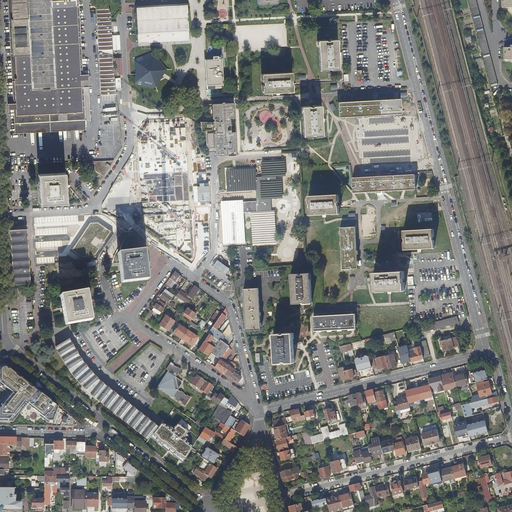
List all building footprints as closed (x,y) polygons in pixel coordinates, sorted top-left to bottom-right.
[(12,0),(17,81),(15,81),(16,103),(8,103),(9,109),(16,109),(17,128),(83,124),(80,80),(89,80),(89,74),(80,74),(76,0),(12,0)] [(469,0),(491,87),(498,86),(476,0),(469,0)] [(111,15),(108,5),(103,5),(103,2),(98,2),(98,5),(96,5),(101,95),(116,94),(113,66),(111,15)] [(136,7),(136,16),(137,18),(138,42),(188,40),(187,30),(188,29),(187,4),(180,4),(136,7)] [(337,40),(317,41),(319,70),(337,69),(338,69),(338,56),(337,52),(337,40)] [(165,70),(153,55),(136,61),(136,74),(136,80),(154,85),(161,75),(163,72),(165,70)] [(122,57),(115,58),(116,75),(123,75),(122,57)] [(222,58),(206,59),(208,87),(223,87),(222,58)] [(292,72),(262,73),(263,92),(272,92),(279,92),(293,91),(292,86),(292,80),(292,72)] [(339,102),(338,102),(338,117),(363,116),(400,114),(400,99),(397,99),(393,99),(377,100),(373,100),(343,102),(339,102)] [(234,117),(233,102),(209,103),(203,104),(204,118),(213,117),(213,120),(213,121),(201,122),(201,130),(205,129),(206,148),(208,148),(208,152),(215,152),(216,156),(223,155),(227,155),(235,155),(234,146),(236,146),(235,130),(233,130),(232,117),(234,117)] [(303,136),(322,134),(321,122),(320,106),(313,106),(301,107),(303,136)] [(109,160),(91,161),(91,163),(93,163),(94,171),(99,175),(103,177),(114,160),(109,160)] [(284,176),(284,160),(282,160),(264,161),(264,176),(256,177),(256,170),(250,170),(236,171),(233,171),(227,171),(228,190),(235,189),(237,189),(243,189),(257,188),(258,212),(253,212),(255,245),(275,244),(273,211),(272,211),(271,199),(282,198),(281,180),(277,180),(277,176),(284,176)] [(67,203),(65,172),(39,174),(40,205),(67,203)] [(354,178),(353,178),(353,193),(354,193),(364,192),(367,192),(376,192),(385,191),(402,190),(406,190),(415,190),(414,175),(411,175),(367,177),(360,178),(354,178)] [(338,195),(309,196),(310,215),(323,215),(326,215),(339,214),(339,209),(339,206),(338,195)] [(357,267),(355,226),(340,227),(341,241),(343,268),(351,268),(357,268),(357,267)] [(434,248),(433,229),(403,231),(404,239),(404,242),(404,249),(404,250),(406,249),(418,249),(421,249),(422,249),(434,248)] [(11,242),(13,263),(13,277),(14,283),(29,282),(26,230),(11,231),(11,242)] [(148,279),(145,250),(118,253),(119,263),(120,273),(121,282),(148,279)] [(170,278),(166,283),(170,285),(173,280),(175,281),(180,274),(175,271),(170,278)] [(403,271),(374,272),(374,278),(374,281),(375,292),(388,291),(391,291),(404,290),(403,271)] [(310,273),(291,274),(292,289),(293,303),(304,303),(311,303),(312,303),(311,300),(310,273)] [(185,294),(180,290),(176,295),(188,304),(199,289),(194,285),(194,284),(192,286),(194,287),(189,294),(188,296),(185,294)] [(259,290),(259,288),(244,288),(246,330),(261,329),(261,325),(259,290)] [(165,289),(161,295),(160,296),(169,302),(174,295),(165,289)] [(92,319),(87,290),(61,294),(66,324),(92,319)] [(160,299),(168,305),(169,306),(171,304),(169,302),(160,296),(161,295),(159,294),(157,297),(158,298),(160,299)] [(160,299),(158,298),(152,306),(154,308),(152,310),(160,315),(162,312),(163,312),(164,311),(163,310),(164,308),(166,305),(159,301),(160,299)] [(187,308),(183,315),(191,321),(196,314),(187,308)] [(225,315),(222,313),(210,330),(208,333),(209,334),(218,340),(223,333),(216,329),(225,315)] [(356,329),(355,314),(313,316),(314,331),(319,331),(352,329),(356,329)] [(159,325),(169,331),(175,322),(165,315),(159,325)] [(459,323),(457,316),(416,328),(418,334),(459,323)] [(202,328),(206,323),(202,319),(198,325),(202,328)] [(232,333),(229,324),(223,333),(226,335),(228,337),(232,333)] [(173,333),(182,339),(187,330),(179,325),(173,333)] [(187,330),(182,339),(192,346),(198,337),(187,330)] [(396,339),(394,332),(380,336),(381,339),(382,343),(396,339)] [(223,333),(218,340),(216,344),(217,345),(211,353),(216,356),(220,359),(222,357),(228,347),(229,346),(222,341),(226,335),(223,333)] [(295,363),(294,358),(294,351),(293,333),(274,334),(275,363),(275,364),(291,363),(295,363)] [(218,340),(209,334),(199,350),(207,355),(210,351),(209,351),(212,347),(208,344),(211,340),(216,344),(218,340)] [(444,341),(441,342),(444,351),(454,348),(454,347),(459,346),(460,346),(458,337),(455,338),(451,339),(450,335),(443,337),(444,341)] [(69,340),(56,348),(70,371),(89,392),(148,439),(158,428),(99,382),(82,362),(69,340)] [(420,347),(423,358),(430,356),(426,341),(419,343),(420,347)] [(348,350),(352,349),(351,343),(340,346),(341,352),(348,350)] [(232,350),(228,347),(222,357),(224,359),(227,355),(228,355),(232,350)] [(409,355),(412,363),(420,361),(421,360),(424,359),(423,358),(420,347),(414,349),(416,354),(409,355)] [(388,367),(388,368),(397,366),(396,362),(397,361),(396,358),(395,358),(393,351),(389,352),(389,353),(390,355),(385,356),(388,367)] [(402,359),(403,364),(410,362),(408,354),(405,355),(406,358),(402,359)] [(215,367),(220,360),(220,359),(216,356),(208,363),(210,364),(215,367)] [(388,367),(385,356),(375,359),(378,369),(388,367)] [(226,374),(238,383),(242,377),(238,375),(240,372),(235,369),(238,365),(231,361),(229,364),(230,365),(230,366),(220,360),(215,367),(226,374)] [(184,382),(176,377),(177,376),(181,369),(178,367),(177,367),(174,365),(174,364),(171,362),(170,364),(166,369),(169,371),(168,372),(167,371),(158,385),(159,388),(173,397),(174,397),(176,398),(176,399),(179,401),(180,401),(183,403),(182,403),(185,406),(191,397),(188,395),(187,396),(184,394),(185,393),(182,391),(181,392),(178,390),(179,389),(184,382)] [(58,407),(6,365),(0,366),(0,387),(9,395),(0,406),(0,421),(15,421),(30,403),(33,406),(32,407),(49,420),(53,421),(58,407)] [(339,370),(341,381),(356,377),(356,376),(357,375),(356,371),(353,372),(353,370),(346,372),(345,368),(339,370)] [(486,369),(474,372),(476,382),(484,380),(488,379),(486,369)] [(441,375),(443,385),(445,390),(449,389),(457,387),(457,386),(455,379),(452,380),(450,373),(441,375)] [(455,379),(457,386),(469,383),(466,373),(460,374),(460,376),(454,377),(455,379)] [(200,389),(205,380),(197,375),(194,380),(193,379),(192,381),(193,382),(192,384),(200,389)] [(429,379),(431,388),(438,386),(437,382),(439,382),(438,377),(436,377),(429,379)] [(213,385),(205,380),(200,389),(208,394),(206,397),(210,400),(211,399),(213,395),(215,393),(216,392),(212,390),(214,387),(213,386),(213,385)] [(489,381),(484,382),(484,380),(476,382),(479,394),(472,396),(473,399),(470,400),(470,403),(477,401),(498,396),(497,391),(492,393),(489,381)] [(411,393),(407,394),(407,397),(410,405),(422,402),(418,388),(411,390),(411,393)] [(377,403),(373,389),(371,390),(366,391),(369,402),(373,401),(374,404),(377,403)] [(384,407),(388,406),(383,390),(375,392),(380,408),(384,407)] [(434,400),(436,408),(440,407),(436,393),(435,393),(434,390),(432,390),(432,392),(434,400)] [(359,404),(360,406),(361,406),(362,409),(367,407),(365,398),(363,399),(361,392),(356,393),(359,404)] [(221,402),(224,398),(224,397),(220,394),(218,396),(215,393),(213,395),(211,399),(219,405),(221,402)] [(352,406),(359,404),(356,393),(351,395),(349,395),(350,399),(348,400),(344,401),(345,407),(349,406),(348,403),(351,403),(352,406)] [(497,401),(499,400),(498,396),(477,401),(478,405),(479,405),(481,404),(481,406),(497,402),(497,401)] [(401,413),(411,410),(410,405),(407,397),(403,398),(402,398),(403,399),(398,400),(397,400),(397,401),(393,402),(398,418),(402,417),(401,413)] [(221,402),(219,405),(212,416),(226,425),(231,428),(237,420),(230,416),(232,413),(226,409),(228,407),(225,405),(221,402)] [(465,417),(473,415),(469,403),(461,405),(462,409),(465,417)] [(294,409),(290,410),(292,417),(287,419),(288,424),(293,422),(299,421),(306,419),(305,415),(301,416),(299,408),(296,409),(294,409)] [(337,421),(335,411),(333,412),(333,409),(330,410),(330,409),(325,410),(328,421),(333,419),(333,422),(337,421)] [(437,412),(438,414),(440,413),(442,420),(452,417),(450,412),(449,409),(437,412)] [(316,418),(314,410),(305,412),(307,420),(316,418)] [(485,422),(488,431),(491,430),(495,429),(491,415),(495,414),(493,410),(483,412),(485,422)] [(164,421),(163,422),(172,430),(173,429),(178,424),(185,415),(183,414),(181,412),(176,419),(169,414),(164,421)] [(184,428),(188,431),(189,430),(194,421),(185,415),(178,424),(182,427),(184,428)] [(275,427),(288,424),(287,419),(286,417),(273,420),(275,427)] [(382,422),(381,417),(379,417),(380,420),(373,421),(373,423),(374,428),(376,427),(377,427),(383,425),(382,422)] [(236,431),(243,436),(246,432),(250,425),(242,420),(239,424),(238,423),(235,426),(237,427),(235,431),(236,431)] [(194,421),(189,430),(193,433),(195,433),(199,436),(204,428),(199,425),(196,422),(194,421)] [(453,424),(457,437),(469,434),(467,427),(466,421),(453,424)] [(488,431),(485,422),(467,427),(469,434),(470,436),(488,432),(488,431)] [(323,434),(325,440),(327,440),(349,434),(346,423),(339,425),(341,430),(330,433),(328,426),(321,428),(323,434)] [(278,439),(288,437),(288,434),(291,433),(291,431),(290,432),(288,424),(275,427),(278,439)] [(218,435),(220,436),(229,442),(236,431),(235,431),(231,428),(226,425),(222,430),(228,434),(226,438),(219,434),(218,435)] [(204,428),(199,436),(197,440),(204,444),(209,436),(211,437),(214,433),(205,427),(204,428)] [(173,429),(172,430),(168,436),(166,437),(171,441),(177,433),(173,429)] [(430,444),(430,445),(436,443),(435,442),(440,441),(437,429),(422,433),(425,445),(430,444)] [(306,445),(312,443),(311,437),(309,431),(303,433),(306,445)] [(156,442),(160,446),(166,437),(168,436),(166,434),(164,435),(163,434),(156,442)] [(280,452),(290,449),(287,440),(292,439),(298,438),(297,434),(288,437),(278,439),(277,439),(280,452)] [(312,443),(325,440),(323,434),(311,437),(312,443)] [(229,450),(234,453),(237,447),(229,442),(220,436),(218,440),(222,442),(222,443),(230,449),(229,450)] [(416,448),(421,447),(418,436),(406,439),(409,450),(416,448)] [(0,456),(32,457),(32,454),(10,454),(10,446),(16,446),(16,449),(30,449),(30,446),(34,446),(34,438),(15,438),(0,437),(0,456)] [(371,456),(384,453),(383,452),(381,442),(379,437),(372,439),(373,444),(369,445),(369,447),(371,456)] [(396,449),(394,443),(393,439),(381,442),(383,452),(396,449)] [(54,441),(54,445),(54,459),(55,459),(55,460),(60,460),(60,453),(59,453),(59,450),(64,450),(63,442),(54,441)] [(396,449),(397,455),(402,454),(402,452),(406,451),(403,441),(394,443),(396,449)] [(76,442),(66,442),(66,449),(70,449),(70,454),(76,454),(76,451),(76,443),(76,442)] [(85,443),(76,443),(76,451),(78,451),(78,452),(78,457),(82,457),(82,451),(83,451),(83,454),(85,454),(85,447),(85,443)] [(54,445),(45,444),(45,466),(48,466),(48,464),(49,464),(49,458),(54,459),(54,445)] [(201,457),(213,465),(220,454),(207,446),(201,457)] [(96,458),(96,447),(85,447),(85,454),(85,458),(96,458)] [(353,449),(356,463),(364,461),(361,449),(360,447),(353,449)] [(365,463),(373,461),(371,456),(369,447),(361,449),(364,461),(365,462),(365,463)] [(295,453),(294,448),(290,449),(280,452),(282,460),(292,457),(291,455),(295,453)] [(108,462),(109,452),(100,451),(99,462),(108,462)] [(502,451),(494,454),(496,465),(505,462),(502,451)] [(481,467),(492,464),(490,455),(478,458),(481,467)] [(9,458),(0,458),(0,469),(4,470),(9,470),(9,458)] [(330,462),(333,472),(343,470),(343,468),(348,467),(345,458),(330,462)] [(467,474),(463,460),(458,462),(459,465),(452,467),(452,468),(455,478),(467,474)] [(203,473),(211,478),(217,469),(210,464),(203,473)] [(331,475),(329,466),(320,469),(322,478),(328,476),(331,475)] [(119,477),(128,477),(130,477),(130,474),(130,471),(119,471),(119,467),(116,467),(116,477),(119,477)] [(283,477),(298,473),(300,472),(301,472),(300,467),(281,471),(283,477)] [(208,483),(211,478),(203,473),(194,468),(193,470),(195,471),(194,472),(201,477),(200,478),(208,483)] [(444,469),(440,470),(443,481),(455,478),(452,468),(445,470),(444,469)] [(433,470),(432,471),(429,472),(431,482),(432,484),(443,481),(440,470),(436,470),(435,469),(433,470)] [(429,472),(422,474),(424,481),(425,484),(431,482),(429,472)] [(283,477),(284,481),(299,477),(298,473),(283,477)] [(0,487),(13,488),(13,487),(12,487),(12,485),(7,485),(7,478),(10,478),(10,476),(4,475),(4,478),(0,478),(0,487)] [(409,480),(405,481),(407,489),(419,486),(416,475),(408,477),(409,480)] [(54,492),(57,492),(57,488),(57,476),(53,476),(52,476),(52,477),(44,477),(44,482),(56,482),(56,484),(54,484),(54,485),(54,492)] [(66,481),(70,481),(70,476),(66,476),(61,476),(57,476),(57,488),(61,488),(61,493),(64,493),(64,497),(69,497),(70,487),(66,487),(66,481)] [(486,478),(485,476),(480,478),(483,490),(489,488),(488,488),(487,482),(490,481),(489,477),(486,478)] [(87,487),(87,477),(71,477),(71,481),(78,481),(78,487),(87,487)] [(102,486),(102,493),(104,493),(104,486),(112,486),(112,481),(112,477),(108,477),(108,481),(103,481),(102,486)] [(404,492),(401,481),(391,483),(394,495),(404,492)] [(428,497),(425,484),(424,481),(418,482),(423,501),(428,499),(428,497)] [(357,484),(350,486),(351,491),(362,488),(360,483),(357,484)] [(381,485),(375,486),(377,491),(378,497),(386,495),(386,496),(390,495),(388,485),(385,486),(381,486),(381,485)] [(365,497),(366,501),(368,506),(379,503),(375,491),(377,491),(375,486),(370,488),(372,495),(365,497)] [(21,511),(22,501),(16,501),(16,495),(14,495),(14,488),(13,488),(0,487),(0,509),(2,511),(21,511)] [(493,500),(496,500),(495,496),(491,497),(489,490),(489,489),(489,488),(483,490),(485,495),(487,502),(493,500)] [(72,508),(87,509),(87,506),(87,496),(87,493),(87,490),(73,490),(72,508)] [(87,496),(87,506),(99,506),(99,493),(95,493),(94,493),(94,496),(87,496)] [(166,499),(166,508),(167,508),(174,508),(178,509),(178,505),(175,505),(175,504),(172,504),(172,500),(171,500),(171,497),(166,493),(166,499)] [(351,493),(339,496),(342,507),(354,504),(354,503),(353,502),(351,493)] [(112,494),(112,508),(123,508),(124,495),(112,494)] [(143,511),(143,500),(144,495),(135,494),(135,497),(134,509),(134,511),(143,511)] [(332,496),(327,497),(327,498),(329,505),(330,510),(342,507),(339,496),(332,498),(332,496)] [(329,505),(327,498),(320,499),(322,507),(329,505)] [(32,499),(32,506),(37,506),(37,507),(44,507),(44,504),(44,499),(32,499)] [(153,508),(166,508),(166,499),(153,499),(153,508)] [(445,511),(442,500),(436,502),(428,504),(429,510),(429,511),(438,511),(439,511),(445,511)] [(302,503),(290,506),(291,510),(291,511),(302,511),(304,511),(302,503)]
